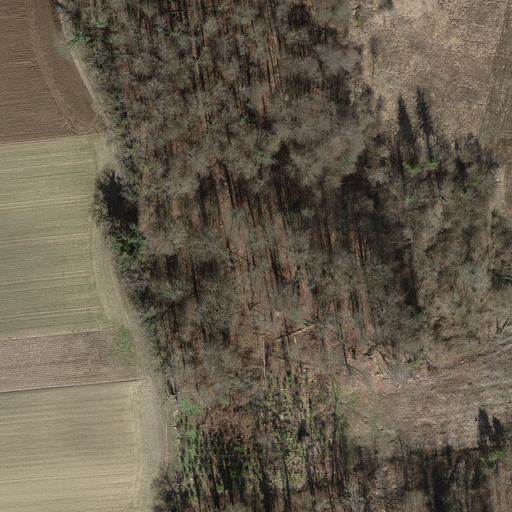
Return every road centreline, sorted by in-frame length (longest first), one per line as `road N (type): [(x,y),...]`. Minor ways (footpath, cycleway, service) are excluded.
road 1 (track): [(162,511),(158,394),(120,284),(114,198),(121,150),(70,0)]
road 2 (track): [(361,511),(325,331),(280,219),(264,132),(263,0)]
